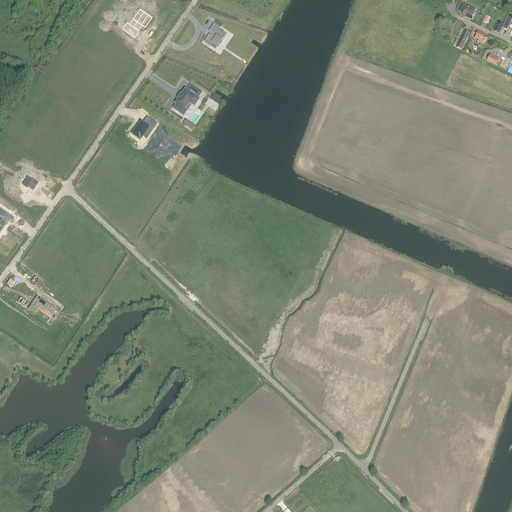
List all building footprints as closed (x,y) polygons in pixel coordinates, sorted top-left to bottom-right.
[(475,12),(474,12),(475,9),(463,3),(459,12),(460,13),(462,15),(462,16),(463,16),(463,18),(465,18),(466,17),(471,20),(475,12)] [(127,22),(122,29),(135,38),(140,31),(139,30),(142,26),(145,28),(153,18),(140,9),(133,19),(129,24),(127,22)] [(507,30),(510,24),(505,22),(503,25),(497,22),(494,30),(495,30),(494,32),(499,34),(500,31),(501,31),(502,28),(507,30)] [(209,36),(204,42),(210,46),(212,43),(218,46),(227,33),(220,29),(220,28),(216,25),(214,24),(209,31),(210,32),(211,32),(212,33),(210,37),(209,36)] [(465,32),(457,48),(461,50),(469,34),(465,32)] [(485,41),(486,37),(485,37),(486,35),(478,32),(475,38),(483,42),(483,40),(485,41)] [(97,66),(95,68),(101,72),(104,69),(103,68),(108,61),(107,55),(105,41),(99,37),(98,38),(99,39),(97,42),(96,41),(96,42),(100,46),(102,59),(97,66)] [(490,54),(487,62),(496,66),(499,60),(495,58),(496,57),(490,54)] [(506,70),(508,63),(500,60),(498,67),(506,70)] [(75,80),(70,87),(88,100),(93,93),(75,80)] [(177,105),(174,109),(183,116),(186,112),(184,110),(189,103),(194,106),(199,100),(197,98),(201,93),(193,87),(189,93),(185,90),(182,95),(181,94),(178,99),(179,99),(176,104),(177,105)] [(141,122),(132,135),(140,140),(145,132),(149,135),(156,124),(151,120),(147,127),(141,122)] [(27,176),(20,185),(25,189),(26,188),(32,192),(39,183),(32,178),(31,179),(27,176)] [(0,232),(6,225),(3,223),(4,222),(5,222),(7,220),(6,219),(7,218),(8,219),(10,216),(0,208),(0,215),(4,218),(1,221),(0,222),(0,232)] [(32,304),(29,309),(35,313),(40,305),(53,314),(56,309),(41,298),(38,302),(36,300),(33,305),(32,304)]
